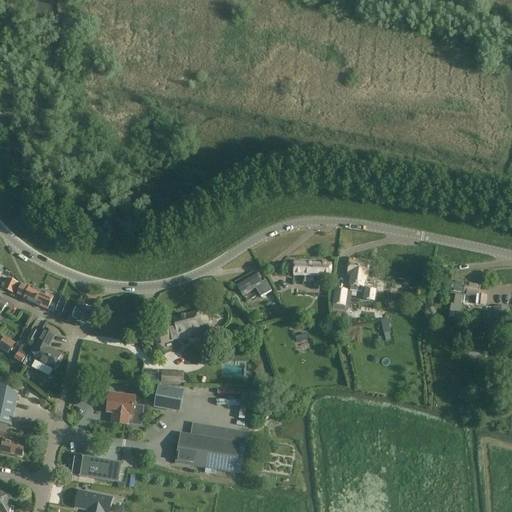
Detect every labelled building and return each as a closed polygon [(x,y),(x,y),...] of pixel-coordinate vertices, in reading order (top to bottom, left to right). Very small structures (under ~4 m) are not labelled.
[(367,278),(369,262),(350,259),(347,275),(350,275),(349,287),(351,287),(350,291),(362,293),(362,288),(365,288),(366,277),(367,278)] [(331,264),(294,263),(293,276),(305,277),(305,275),(331,276),(331,264)] [(262,285),(256,275),(237,286),(243,296),(247,302),(259,295),(261,299),(272,292),(266,283),(262,285)] [(3,289),(13,294),(17,283),(7,279),(3,289)] [(435,279),(433,297),(440,297),(442,279),(435,279)] [(464,296),(466,283),(452,281),(450,293),(456,294),(454,305),(463,307),(465,296),(464,296)] [(464,296),(465,296),(476,298),(475,305),(484,307),(486,296),(479,295),(480,286),(466,283),(464,296)] [(409,284),(408,294),(416,295),(417,285),(409,284)] [(40,297),(42,292),(30,286),(29,288),(21,285),(17,295),(24,298),(24,300),(35,305),(39,297),(40,297)] [(332,305),(346,307),(348,290),(335,288),(332,305)] [(364,290),(363,302),(375,303),(376,291),(364,290)] [(40,297),(39,297),(35,305),(48,311),(51,304),(56,306),(58,303),(52,300),(53,298),(42,292),(40,297)] [(60,300),(56,311),(62,313),(66,302),(60,300)] [(277,304),(272,307),(276,314),(281,311),(277,304)] [(493,307),(493,317),(493,323),(509,323),(509,308),(493,307)] [(94,313),(88,311),(89,309),(83,308),(82,311),(76,309),(73,319),(78,321),(78,323),(85,326),(86,323),(90,324),(94,313)] [(159,327),(162,344),(209,332),(204,311),(190,315),(173,319),(174,323),(159,327)] [(391,332),(388,320),(381,321),(383,333),(384,333),(386,341),(390,340),(389,333),(391,332)] [(33,330),(28,340),(34,344),(39,334),(33,330)] [(55,335),(45,330),(35,349),(39,352),(35,360),(53,370),(61,355),(48,349),(55,335)] [(295,336),(296,343),(308,340),(307,333),(295,336)] [(3,340),(0,344),(0,349),(8,355),(13,347),(3,340)] [(469,361),(483,361),(483,350),(464,351),(465,360),(469,360),(469,361)] [(17,353),(14,360),(21,364),(25,357),(17,353)] [(253,364),(253,373),(262,374),(263,364),(253,364)] [(157,371),(143,371),(143,382),(157,382),(157,371)] [(161,385),(183,386),(184,373),(162,371),(161,385)] [(18,395),(9,390),(0,384),(0,442),(3,444),(1,454),(22,458),(25,443),(14,440),(15,438),(5,436),(6,429),(3,428),(4,425),(11,427),(18,395)] [(182,393),(159,388),(155,408),(179,412),(182,393)] [(241,390),(238,418),(244,418),(247,391),(241,390)] [(110,395),(108,406),(115,407),(113,415),(112,423),(127,425),(141,427),(144,407),(134,406),(135,398),(110,395)] [(192,423),(190,436),(181,434),(176,464),(235,474),(241,475),(246,446),(247,447),(250,433),(192,423)] [(76,458),(72,477),(121,487),(124,468),(76,458)] [(128,473),(125,484),(135,486),(138,475),(128,473)] [(152,484),(149,497),(159,499),(162,487),(152,484)] [(88,511),(87,511),(109,511),(113,498),(78,490),(74,509),(88,511)] [(0,511),(12,511),(14,507),(10,506),(12,494),(0,491),(0,511)]
